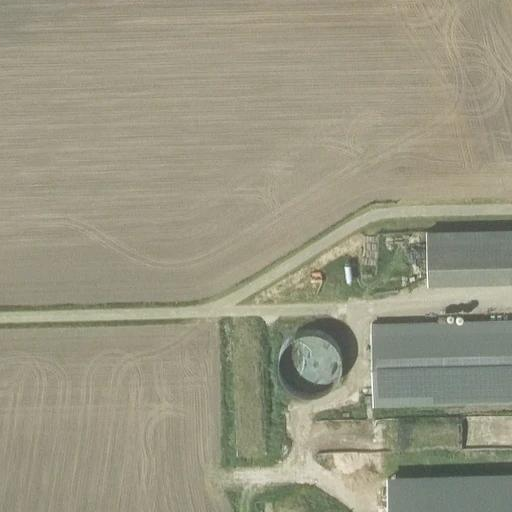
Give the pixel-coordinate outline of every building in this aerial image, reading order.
[(372,404),(511,401),(511,321),(371,324),(372,404)] [(308,394),(313,394),(319,393),(324,391),(328,388),(332,384),(336,380),(338,375),(340,370),(341,365),(341,359),(340,354),(338,349),(335,344),(332,340),(328,336),(323,334),(318,332),(313,331),(307,331),(302,331),(297,333),(292,335),(288,339),(284,343),(281,347),(279,352),(278,357),(277,362),(278,368),(279,373),(281,378),(284,383),(288,387),(292,390),(297,392),(303,394),(308,394)] [(267,371),(242,372),(244,409),(268,408),(267,371)] [(365,480),(379,481),(380,464),(365,463),(365,480)] [(387,511),(511,511),(511,475),(387,479),(387,511)]
